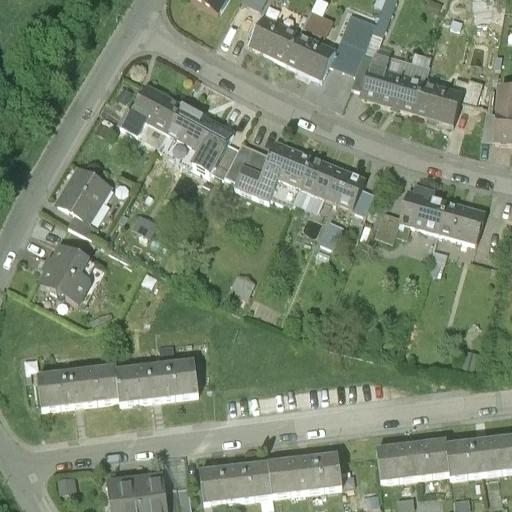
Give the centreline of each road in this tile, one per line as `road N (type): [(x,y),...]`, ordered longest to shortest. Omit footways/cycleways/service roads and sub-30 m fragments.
road 1 (residential): [(511,406),(10,467)]
road 2 (residential): [(511,186),(457,177),(343,139),(128,31)]
road 3 (residential): [(0,264),(25,206),(128,31)]
